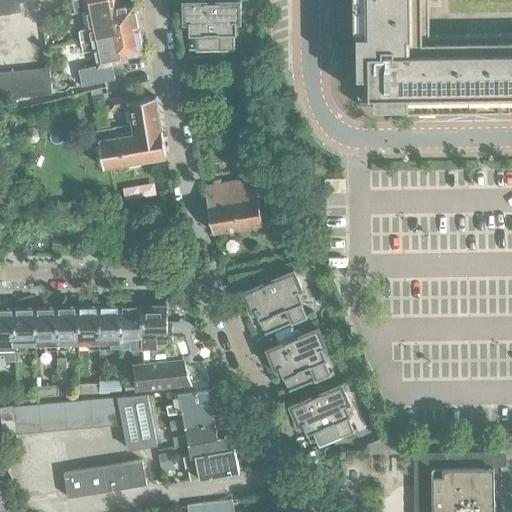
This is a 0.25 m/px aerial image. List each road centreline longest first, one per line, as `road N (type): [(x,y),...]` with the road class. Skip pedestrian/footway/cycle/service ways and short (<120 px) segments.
road 1 (residential): [(308,511),(218,297),(203,279),(187,271),(0,274)]
road 2 (residential): [(309,0),(310,71),(332,129),(358,138),(511,136)]
road 3 (residential): [(201,251),(165,57),(163,0)]
